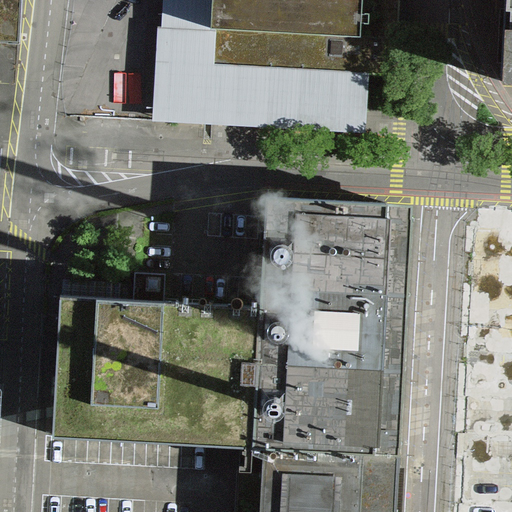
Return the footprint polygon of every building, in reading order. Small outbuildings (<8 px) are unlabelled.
[(0,0),(0,40),(18,42),(20,8),(20,0),(0,0)] [(212,0),(211,27),(214,27),(212,65),(366,73),(396,75),(399,18),(399,0),(212,0)] [(511,0),(507,0),(507,7),(507,9),(511,9),(510,29),(506,29),(503,81),(511,81),(511,0)] [(399,453),(399,452),(399,445),(400,445),(400,441),(399,441),(401,420),(401,407),(402,407),(402,403),(401,403),(403,370),(404,370),(404,366),(403,366),(405,332),(406,332),(406,328),(405,328),(407,295),(408,295),(408,291),(407,291),(409,257),(410,257),(410,253),(412,220),(412,216),(384,214),(385,205),(386,205),(386,202),(320,198),(292,197),(278,196),(266,196),(260,305),(252,445),(266,446),(266,448),(276,449),(362,454),(362,451),(399,453)] [(252,445),(260,305),(164,300),(166,273),(134,271),(133,298),(60,294),(52,434),(188,441),(210,442),(238,443),(238,444),(252,445)] [(395,511),(398,468),(399,468),(400,452),(399,452),(399,453),(362,451),(362,454),(276,449),(266,448),(265,448),(265,450),(266,450),(265,473),(238,471),(236,511),(395,511)]
